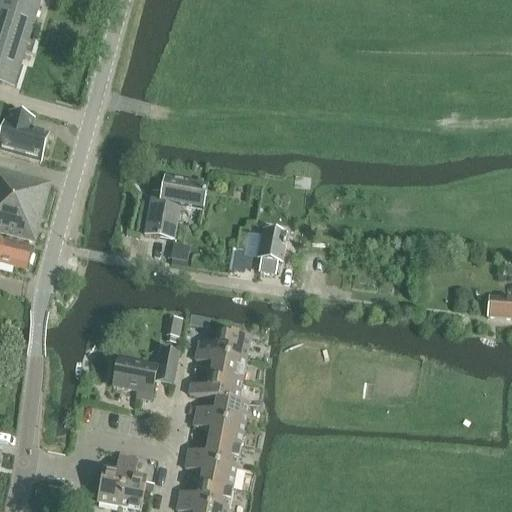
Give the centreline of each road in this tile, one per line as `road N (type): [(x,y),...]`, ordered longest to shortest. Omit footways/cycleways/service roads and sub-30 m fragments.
road 1 (tertiary): [(22,463),(40,309),(123,0)]
road 2 (residential): [(22,463),(69,469),(106,440),(179,454)]
road 3 (track): [(147,114),(171,113),(208,0)]
